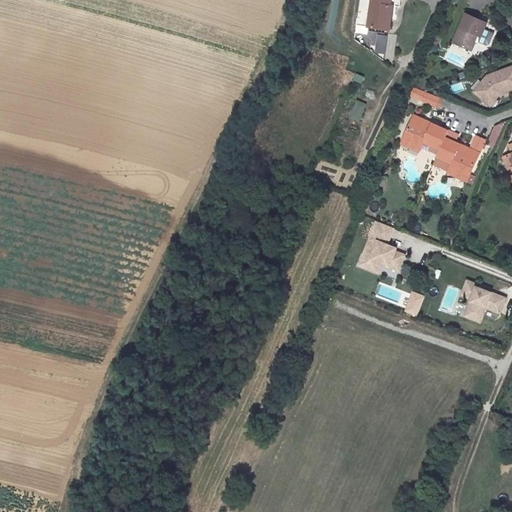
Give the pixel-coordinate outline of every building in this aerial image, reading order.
[(368,0),(364,26),(386,29),(389,5),(397,6),(397,0),(368,0)] [(468,11),(455,39),(471,47),(477,34),(482,37),(489,21),(468,11)] [(382,55),(386,37),(374,34),(371,53),(382,55)] [(476,49),(482,37),(477,34),(471,47),(476,49)] [(511,90),(511,67),(486,75),(473,92),(492,106),(502,93),(511,90)] [(352,74),(350,81),(359,84),(361,77),(352,74)] [(409,96),(420,101),(423,94),(412,90),(409,96)] [(420,101),(435,107),(438,101),(423,94),(420,101)] [(366,115),(355,109),(346,127),(356,133),(366,115)] [(423,149),(437,155),(443,142),(445,136),(413,122),(405,141),(423,149)] [(496,130),(495,135),(500,137),(504,128),(496,130)] [(495,135),(491,143),(497,145),(500,137),(495,135)] [(443,142),(454,147),(457,141),(445,136),(443,142)] [(423,149),(405,141),(400,151),(418,159),(423,149)] [(478,157),(483,146),(473,141),(468,153),(478,157)] [(452,167),(470,175),(478,157),(468,153),(454,147),(443,142),(437,155),(435,160),(452,167)] [(448,175),(466,184),(470,175),(452,167),(448,175)] [(396,229),(379,222),(366,251),(374,255),(370,266),(379,270),(382,261),(392,265),(395,257),(404,261),(407,254),(398,250),(389,246),(390,243),(396,229)] [(374,255),(366,251),(361,262),(370,266),(374,255)] [(382,261),(379,270),(388,273),(392,265),(382,261)] [(378,282),(373,296),(401,306),(406,292),(378,282)] [(480,290),(470,285),(464,299),(473,303),(469,315),(483,321),(487,312),(501,319),(507,304),(479,292),(480,290)] [(417,318),(422,295),(408,292),(403,314),(417,318)] [(483,321),(469,315),(466,321),(480,327),(483,321)]
